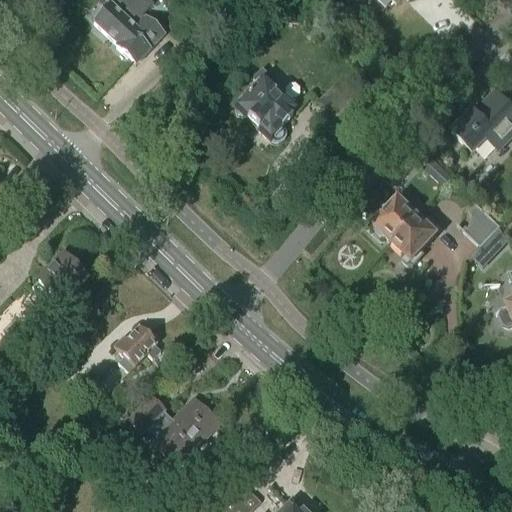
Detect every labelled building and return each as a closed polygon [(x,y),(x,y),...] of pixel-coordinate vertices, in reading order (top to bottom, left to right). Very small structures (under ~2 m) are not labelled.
[(110,8),(92,27),(102,35),(117,50),(116,51),(135,69),(149,53),(163,39),(144,22),(142,20),(154,7),(146,0),(103,0),(103,1),(110,8)] [(196,77),(204,69),(196,61),(188,69),(196,77)] [(271,145),(277,145),(281,143),(283,140),(282,137),(280,134),(291,122),(288,119),(294,113),(270,90),(274,86),(262,74),(253,83),(257,86),(234,111),(237,114),(238,117),(243,119),(271,145)] [(325,115),(340,100),(332,92),(317,106),(325,115)] [(511,139),(511,111),(495,95),(475,116),(473,115),(452,136),(473,157),(487,142),(498,154),(511,139)] [(433,164),(425,174),(429,177),(443,190),(451,181),(437,168),(433,164)] [(392,247),(417,221),(398,202),(373,229),(375,231),(375,234),(380,240),(384,239),(392,247)] [(480,251),(499,231),(478,211),(471,213),(472,220),(471,224),(470,228),(468,231),(464,236),(480,251)] [(413,270),(423,258),(420,255),(436,238),(417,221),(392,247),(403,257),(402,265),(406,269),(412,269),(413,270)] [(492,261),(505,248),(494,238),(482,252),(492,261)] [(73,271),(62,260),(31,292),(54,314),(85,282),(84,281),(86,277),(85,272),(82,269),(77,269),(73,271)] [(511,277),(510,278),(511,281),(511,305),(506,308),(507,311),(500,315),(498,320),(503,331),(509,333),(511,331),(511,277)] [(146,339),(137,330),(134,333),(133,332),(114,351),(124,361),(117,367),(127,377),(146,358),(152,364),(160,356),(153,350),(155,348),(152,345),(152,342),(149,339),(146,339)] [(85,404),(102,387),(91,376),(74,394),(85,404)] [(163,415),(151,403),(128,427),(140,438),(146,433),(157,443),(151,449),(165,463),(165,464),(171,469),(177,464),(181,467),(218,428),(193,405),(172,427),(161,417),(163,415)]
